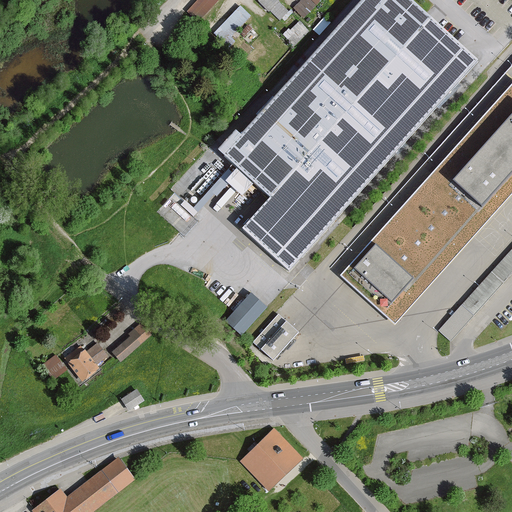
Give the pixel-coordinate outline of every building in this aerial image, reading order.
[(202,0),(192,11),(201,21),(221,0),(202,0)] [(477,65),(403,0),(364,0),(225,156),(270,196),(243,227),(292,271),(477,65)] [(277,0),(259,0),(258,2),(280,22),(289,12),(277,0)] [(302,0),(296,6),(306,18),(324,0),(302,0)] [(242,7),(217,32),(228,44),(254,19),(242,7)] [(299,24),(286,33),(297,41),(307,31),(299,24)] [(233,82),(216,98),(224,106),(240,88),(233,82)] [(511,193),(511,84),(340,276),(395,324),(511,193)] [(511,247),(439,330),(451,341),(511,272),(511,247)] [(268,307),(251,292),(225,322),(242,337),(268,307)] [(299,333),(278,314),(253,343),(273,361),(299,333)] [(95,371),(80,353),(65,366),(79,384),(95,371)] [(129,411),(144,401),(137,389),(121,400),(129,411)] [(242,458),(268,488),(306,454),(280,425),(242,458)] [(93,511),(136,480),(118,457),(67,497),(60,488),(30,511),(31,511),(93,511)]
